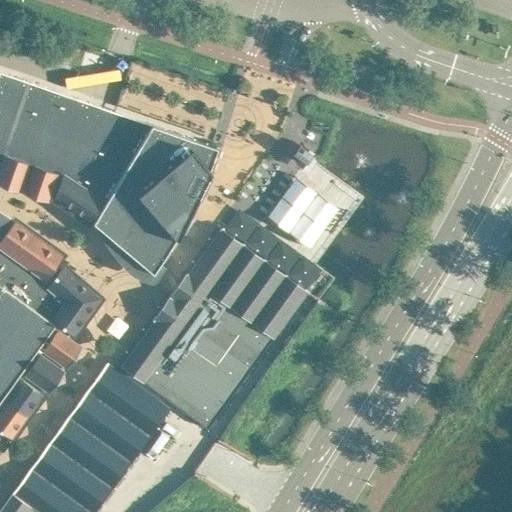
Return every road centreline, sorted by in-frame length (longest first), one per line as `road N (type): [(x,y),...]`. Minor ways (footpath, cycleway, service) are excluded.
road 1 (tertiary): [(511,111),(279,511)]
road 2 (tertiary): [(317,511),(511,198)]
road 3 (unclassified): [(365,0),(385,32),(414,53),(511,88)]
